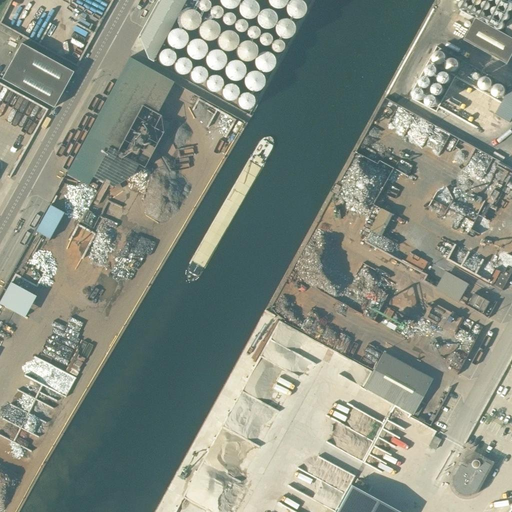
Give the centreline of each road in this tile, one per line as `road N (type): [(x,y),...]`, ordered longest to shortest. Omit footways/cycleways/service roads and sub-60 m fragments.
road 1 (unclassified): [(126,0),(0,230)]
road 2 (unclassified): [(451,433),(511,324)]
